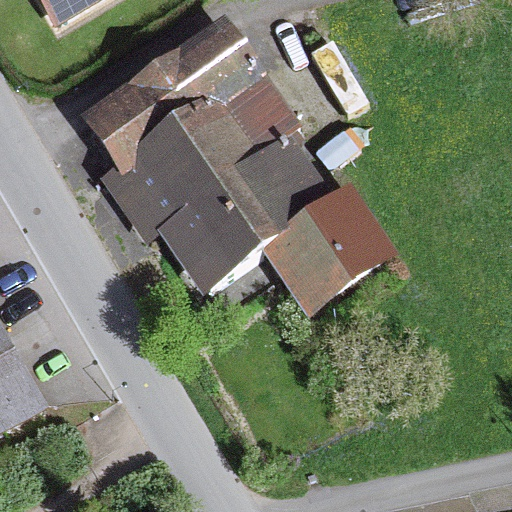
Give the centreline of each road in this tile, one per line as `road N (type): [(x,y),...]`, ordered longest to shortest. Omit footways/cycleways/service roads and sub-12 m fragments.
road 1 (tertiary): [(0,141),(221,511)]
road 2 (residential): [(511,469),(326,511)]
